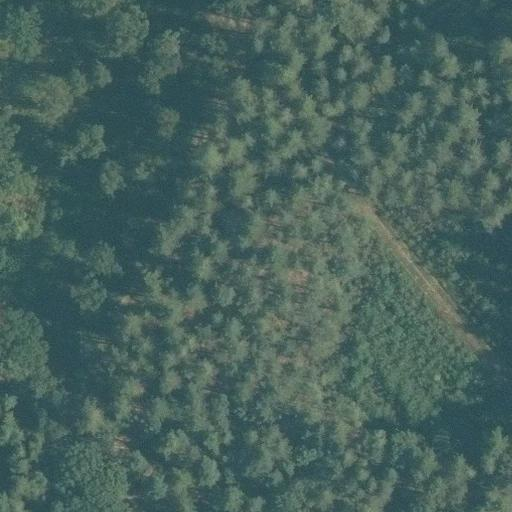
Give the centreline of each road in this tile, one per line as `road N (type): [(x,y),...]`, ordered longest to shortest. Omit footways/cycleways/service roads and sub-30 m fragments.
road 1 (track): [(34,511),(70,408),(252,0)]
road 2 (track): [(178,0),(511,410)]
road 3 (track): [(134,511),(0,336)]
